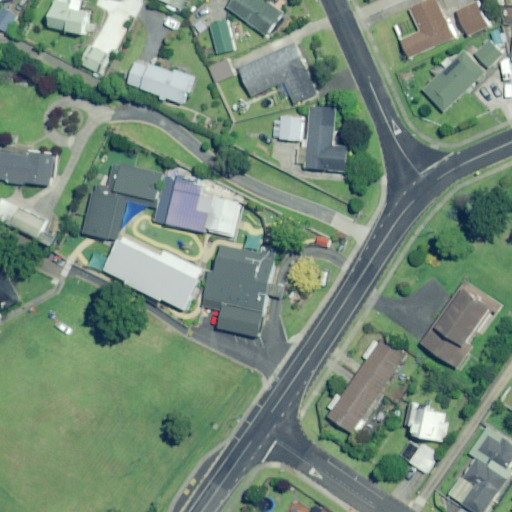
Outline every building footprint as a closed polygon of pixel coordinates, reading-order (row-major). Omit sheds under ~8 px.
[(83,1),(76,0),(72,0),(72,5),(56,2),(52,29),(87,35),(91,13),(81,12),(83,1)] [(159,0),(181,11),(185,0),(159,0)] [(284,17),(261,0),(237,0),(230,9),(269,38),(284,17)] [(456,40),(438,1),(413,12),(422,33),(403,41),(412,60),(456,40)] [(492,29),(481,3),(460,12),(470,38),(492,29)] [(18,17),(4,9),(0,14),(0,30),(7,35),(18,17)] [(237,52),(230,22),(212,26),(219,56),(237,52)] [(500,30),(492,33),(496,45),(504,42),(500,30)] [(467,53),(426,92),(447,114),(488,75),(487,73),(505,57),(493,43),(473,59),(467,53)] [(319,97),(298,46),(241,70),(253,98),(286,84),(296,106),(319,97)] [(111,57),(96,49),(86,68),(102,76),(111,57)] [(175,75),(139,60),(130,84),(187,106),(197,79),(177,71),(175,75)] [(236,77),(228,60),(210,67),(217,85),(236,77)] [(511,102),(511,90),(503,73),(485,83),(499,109),(511,102)] [(338,110),(312,108),(309,143),(302,143),(300,165),(307,165),(307,170),(349,173),(351,149),(344,148),(345,138),(335,137),(338,110)] [(303,142),(304,117),(275,116),(274,141),(303,142)] [(18,156),(0,153),(0,180),(10,182),(10,185),(27,187),(27,184),(53,187),(57,157),(18,153),(18,156)] [(152,205),(159,175),(113,164),(107,188),(94,185),(83,233),(116,241),(126,199),(152,205)] [(214,188),(166,177),(156,221),(204,232),(214,188)] [(22,210),(3,201),(0,207),(0,220),(13,227),(22,210)] [(197,280),(117,240),(103,269),(126,281),(124,284),(160,302),(161,299),(182,309),(197,280)] [(268,283),(274,257),(217,245),(204,305),(223,309),(218,330),(257,338),(266,294),(281,297),(283,287),(268,283)] [(0,310),(19,301),(1,267),(0,267),(0,310)] [(496,308),(465,286),(423,345),(458,370),(473,350),(469,347),(496,308)] [(408,357),(378,337),(364,358),(369,361),(342,401),(337,398),(331,407),(335,411),(330,418),(358,437),(385,396),(382,394),(408,357)] [(446,416),(415,410),(410,436),(444,443),(448,424),(444,423),(446,416)] [(474,485),(461,504),(470,511),(484,511),(507,478),(508,468),(511,462),(511,443),(503,439),(500,445),(489,438),(463,477),(474,485)] [(422,450),(412,443),(402,458),(428,475),(440,457),(424,446),(422,450)]
